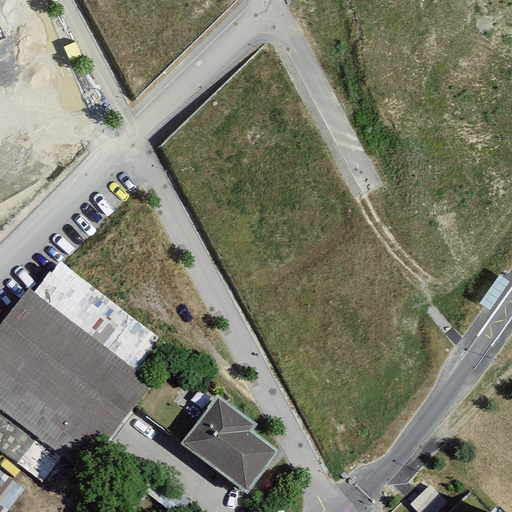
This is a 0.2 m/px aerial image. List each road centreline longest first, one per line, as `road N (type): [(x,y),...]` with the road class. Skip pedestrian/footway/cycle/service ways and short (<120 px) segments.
road 1 (residential): [(137,146),(332,511)]
road 2 (residential): [(511,303),(410,442),(341,511)]
road 3 (residential): [(273,11),(365,184)]
road 4 (residential): [(273,11),(137,146)]
road 5 (residential): [(137,146),(0,278)]
road 6 (residential): [(137,146),(58,0)]
